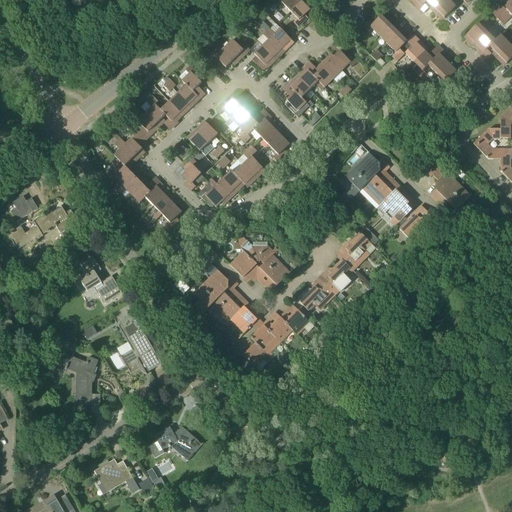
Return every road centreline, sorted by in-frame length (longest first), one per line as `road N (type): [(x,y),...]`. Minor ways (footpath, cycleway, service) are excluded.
road 1 (residential): [(0,500),(206,376)]
road 2 (residential): [(213,222),(158,165),(156,151),(231,83),(257,91)]
road 3 (tertiary): [(60,128),(223,0)]
road 4 (residential): [(340,511),(316,475),(206,376)]
road 5 (residential): [(146,282),(60,128)]
road 6 (residential): [(325,264),(270,306),(195,242)]
road 7 (residential): [(257,91),(296,50),(323,44),(361,0)]
road 8 (residential): [(213,222),(318,155)]
road 9 (unclassified): [(60,128),(0,22)]
